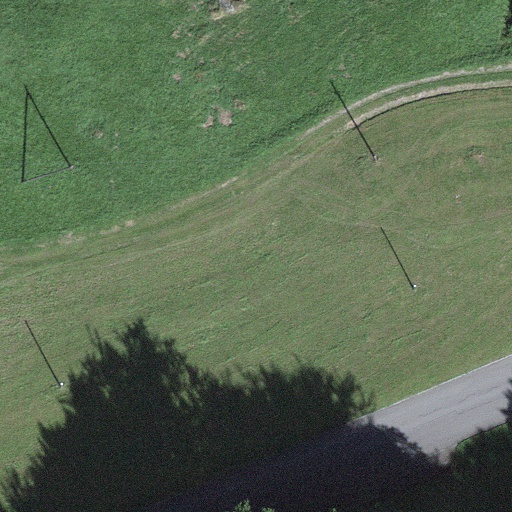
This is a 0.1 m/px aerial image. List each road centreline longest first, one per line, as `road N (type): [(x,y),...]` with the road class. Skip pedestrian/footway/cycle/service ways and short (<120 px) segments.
road 1 (track): [(0,256),(98,243),(196,210),(360,107),(423,86),(511,75)]
road 2 (unclassified): [(511,387),(207,511)]
